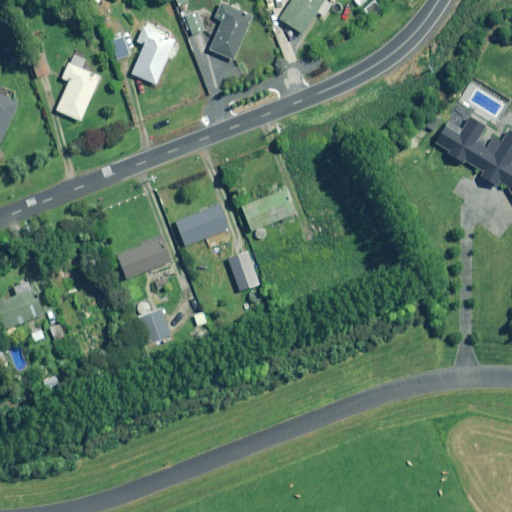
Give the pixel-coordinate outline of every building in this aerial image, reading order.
[(324,0),(293,0),(281,20),(303,34),(324,0)] [(250,17),(221,5),(218,14),(225,17),(211,51),(233,60),(250,17)] [(203,32),(196,15),(187,20),(192,35),(203,32)] [(175,39),(144,26),(137,42),(144,45),(132,75),(156,85),(175,39)] [(129,56),(123,38),(111,42),(117,60),(129,56)] [(100,77),(68,64),(62,79),(70,82),(57,111),(81,121),(100,77)] [(0,143),(16,103),(0,96),(0,143)] [(440,121),(429,114),(423,125),(434,131),(440,121)] [(485,127),(471,118),(463,132),(450,123),(435,145),(465,165),(466,162),(484,174),(482,177),(495,186),(501,181),(511,195),(511,132),(510,131),(494,156),(474,143),(485,127)] [(294,215),(284,189),(242,206),(252,232),(263,227),(294,215)] [(229,229),(219,205),(176,222),(185,247),(229,229)] [(167,264),(158,240),(117,255),(126,279),(167,264)] [(252,280),(244,257),(233,261),(241,283),(252,280)] [(44,316),(30,280),(11,288),(14,297),(0,302),(0,319),(4,331),(44,316)] [(171,338),(162,311),(139,319),(151,353),(181,343),(178,336),(171,338)] [(40,330),(29,334),(33,343),(44,339),(40,330)] [(60,390),(56,377),(43,381),(47,395),(60,390)]
